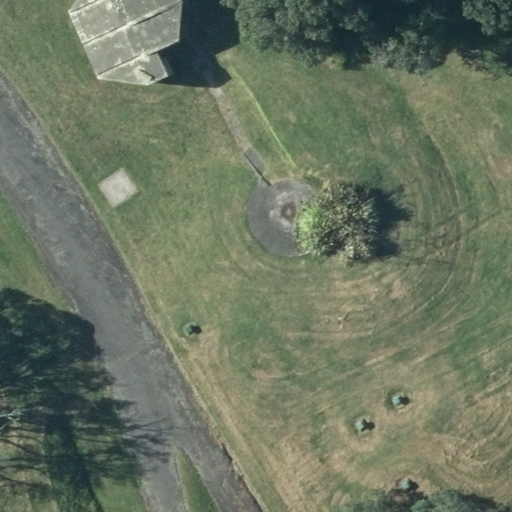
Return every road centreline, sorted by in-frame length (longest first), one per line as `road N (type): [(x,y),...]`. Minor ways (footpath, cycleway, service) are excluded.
road 1 (track): [(0,127),(123,330),(172,511)]
road 2 (track): [(123,330),(193,434),(232,511)]
